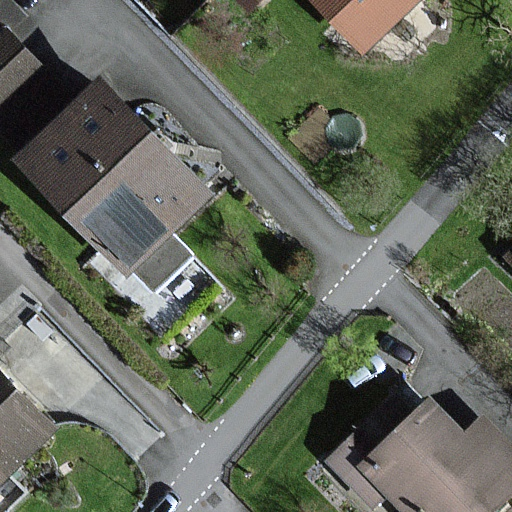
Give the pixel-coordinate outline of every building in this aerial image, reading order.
[(417,0),(331,0),(373,43),(417,0)] [(68,89),(10,30),(0,40),(0,122),(16,139),(68,89)] [(217,188),(114,76),(31,153),(136,266),(142,260),(162,281),(193,252),(172,230),(217,188)] [(0,477),(61,420),(0,356),(0,477)] [(490,511),(511,490),(511,436),(493,418),(474,437),(439,402),(420,421),(399,399),(340,458),(381,500),(397,484),(425,511),(490,511)]
